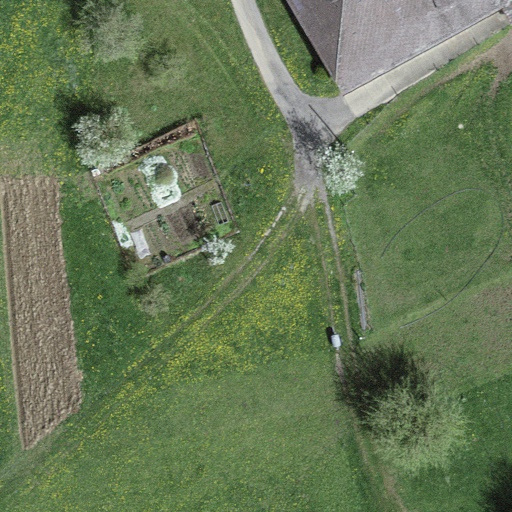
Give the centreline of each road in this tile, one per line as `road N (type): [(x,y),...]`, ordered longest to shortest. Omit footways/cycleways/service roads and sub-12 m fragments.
road 1 (track): [(0,511),(286,236),(314,182)]
road 2 (track): [(387,511),(343,376),(329,243),(308,157)]
road 3 (track): [(297,133),(498,31)]
